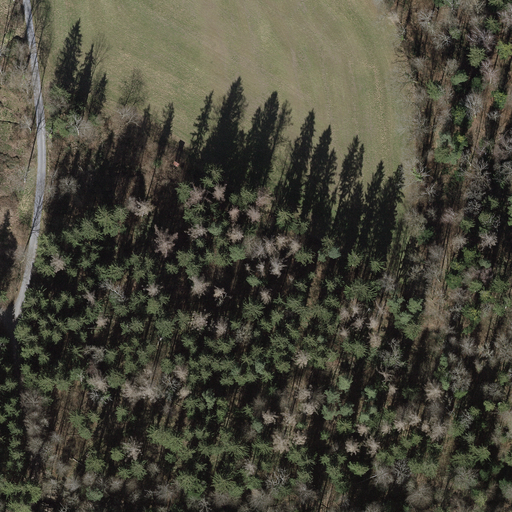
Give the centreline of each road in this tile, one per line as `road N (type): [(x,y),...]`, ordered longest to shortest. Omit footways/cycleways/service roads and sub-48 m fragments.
road 1 (track): [(12,319),(29,267),(44,148),(26,0)]
road 2 (track): [(25,511),(37,479),(12,319)]
road 3 (track): [(511,408),(424,301)]
